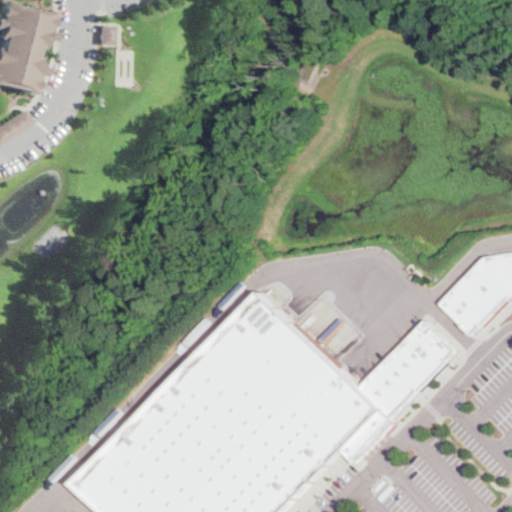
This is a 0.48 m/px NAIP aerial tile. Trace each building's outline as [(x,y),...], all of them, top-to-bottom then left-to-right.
[(10,5),(41,11),(41,8),(50,10),(49,17),(51,17),(49,25),(47,25),(46,30),(52,31),(50,40),(42,39),(41,46),(36,45),(33,56),(38,57),(37,65),(45,66),(43,75),(37,74),(36,79),(37,79),(35,88),(33,88),(32,93),(23,91),(24,88),(0,82),(0,0),(5,0),(10,1),(10,5)] [(112,44),(99,43),(100,23),(113,24),(112,44)] [(0,143),(0,126),(26,108),(34,120),(0,143)] [(511,300),(479,334),(447,303),(493,255),(511,252),(511,300)] [(402,422),(397,416),(366,385),(273,289),(164,399),(81,483),(110,511),(287,511),(349,451),(361,462),(402,422)] [(366,385),(434,318),(465,350),(397,416),(366,385)] [(396,486),(382,500),(378,496),(392,482),(396,486)]
